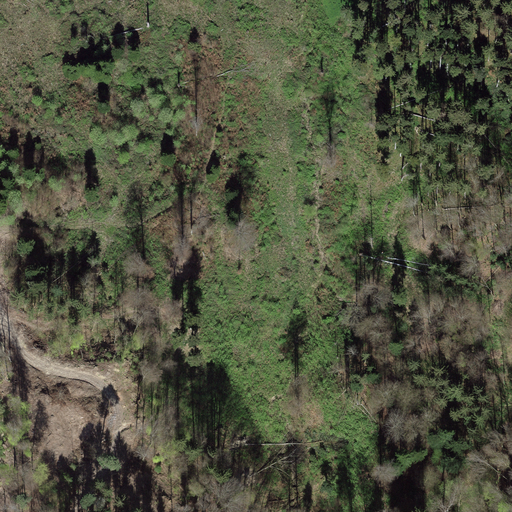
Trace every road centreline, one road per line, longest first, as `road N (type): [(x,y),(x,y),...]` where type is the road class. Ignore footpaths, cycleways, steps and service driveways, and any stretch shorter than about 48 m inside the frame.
road 1 (track): [(0,231),(120,226),(195,192),(209,195),(218,211),(219,318)]
road 2 (track): [(74,511),(108,455),(113,398),(97,378),(50,369),(21,352),(0,314)]
